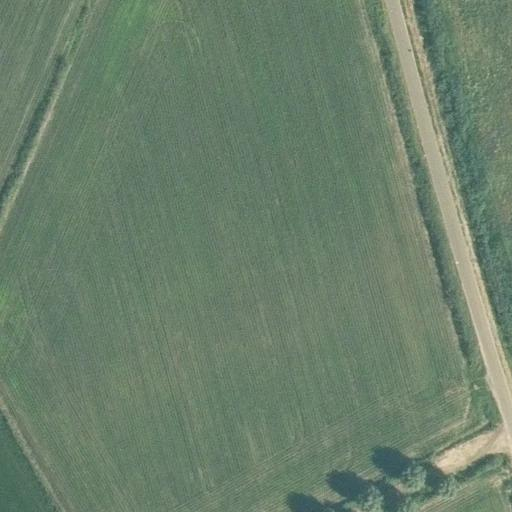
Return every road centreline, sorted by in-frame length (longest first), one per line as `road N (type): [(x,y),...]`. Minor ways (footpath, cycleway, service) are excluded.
road 1 (unclassified): [(511,424),(453,240),(391,0)]
road 2 (track): [(360,511),(511,434)]
